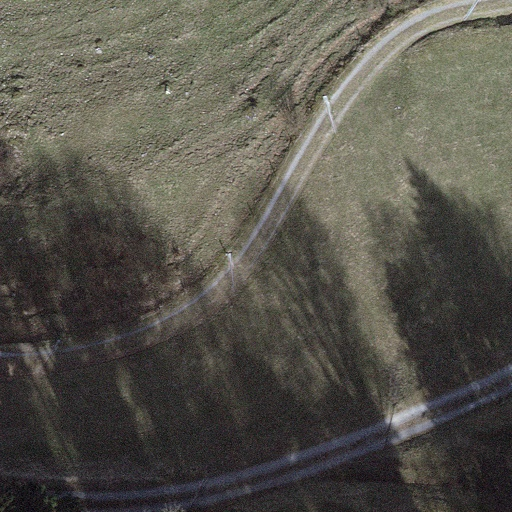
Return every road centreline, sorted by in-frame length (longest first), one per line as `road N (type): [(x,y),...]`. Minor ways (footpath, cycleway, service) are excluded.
road 1 (track): [(511,0),(432,18),(387,41),(323,125),(249,267),(210,298),(155,334),(98,354),(0,368)]
road 2 (track): [(511,374),(418,423),(284,468),(124,498),(0,496)]
